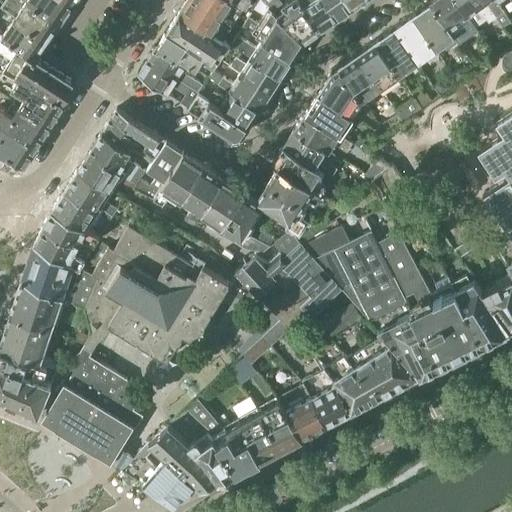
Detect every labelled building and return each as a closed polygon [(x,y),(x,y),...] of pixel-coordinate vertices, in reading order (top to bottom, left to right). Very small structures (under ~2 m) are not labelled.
[(4,0),(1,5),(11,12),(14,14),(48,37),(60,20),(31,0),(4,0)] [(31,0),(60,20),(72,3),(67,0),(31,0)] [(233,22),(200,0),(185,0),(179,10),(222,38),(233,22)] [(200,0),(233,22),(244,6),(235,0),(200,0)] [(252,11),(254,8),(255,6),(256,5),(259,0),(258,0),(235,0),(244,6),(252,11)] [(255,31),(262,36),(292,56),(303,40),(262,0),(259,0),(256,5),(255,6),(254,8),(255,9),(263,13),(258,22),(255,21),(249,16),(244,23),(255,31)] [(262,0),(303,40),(320,28),(300,0),(287,0),(284,3),(280,0),(262,0)] [(300,0),(320,28),(336,17),(323,0),(300,0)] [(323,0),(336,17),(352,6),(347,0),(323,0)] [(416,10),(412,13),(436,49),(445,43),(441,37),(451,31),(430,0),(429,1),(430,1),(417,10),(416,10)] [(458,0),(430,0),(451,31),(458,41),(469,34),(470,34),(478,29),(468,15),(458,0)] [(458,0),(468,15),(479,8),(488,21),(496,16),(485,0),(458,0)] [(502,0),(485,0),(496,16),(503,26),(510,20),(498,3),(502,0)] [(179,10),(166,30),(217,64),(221,58),(225,51),(230,43),(222,38),(179,10)] [(393,26),(414,56),(423,50),(427,55),(436,49),(412,13),(405,17),(405,18),(393,26)] [(14,14),(1,33),(35,56),(48,37),(14,14)] [(374,39),(398,74),(399,74),(408,68),(404,62),(414,56),(393,26),(380,36),(379,35),(374,39)] [(157,45),(185,63),(195,70),(199,63),(212,70),(213,70),(217,64),(166,30),(157,45)] [(35,56),(1,33),(0,32),(0,67),(6,70),(16,74),(16,73),(18,74),(62,103),(76,82),(35,56)] [(292,56),(262,36),(255,46),(255,47),(237,34),(230,43),(250,56),(251,53),(255,56),(281,73),(292,56)] [(356,52),(377,82),(380,86),(398,74),(374,39),(368,43),(356,52)] [(157,45),(148,58),(197,91),(202,83),(181,70),(185,63),(157,45)] [(336,65),(356,95),(361,100),(380,86),(377,82),(356,52),(343,61),(342,61),(336,65)] [(255,80),(271,89),(281,73),(255,56),(251,53),(250,56),(246,62),(236,56),(235,57),(230,64),(232,65),(255,80)] [(181,102),(188,106),(198,91),(197,91),(148,58),(138,74),(166,92),(172,84),(186,93),(181,102)] [(218,83),(228,90),(229,87),(259,107),(271,89),(255,80),(232,65),(232,66),(239,71),(232,82),(213,70),(212,70),(209,75),(218,82),(218,83)] [(319,88),(350,107),(352,104),(356,95),(336,65),(331,69),(332,69),(319,88)] [(25,94),(19,103),(49,123),(62,103),(18,74),(12,85),(25,94)] [(433,84),(434,86),(439,93),(449,87),(445,81),(439,80),(433,84)] [(409,90),(415,98),(420,106),(428,101),(416,85),(409,90)] [(214,89),(208,98),(218,105),(218,106),(248,125),(259,107),(229,87),(228,90),(224,96),(214,89)] [(304,110),(347,138),(351,131),(350,127),(356,118),(347,112),(350,107),(319,88),(309,105),(308,104),(304,110)] [(198,91),(188,106),(233,136),(233,137),(242,135),(242,134),(248,125),(218,106),(218,105),(208,98),(198,91)] [(396,110),(397,113),(402,119),(420,106),(415,98),(396,110)] [(19,103),(13,112),(0,103),(0,121),(36,143),(49,123),(19,103)] [(111,116),(160,148),(165,139),(116,107),(111,116)] [(304,111),(293,128),(329,151),(334,142),(340,146),(346,150),(352,141),(347,138),(304,110),(304,111)] [(511,272),(511,110),(507,114),(495,121),(502,132),(503,132),(497,136),(496,137),(478,149),(477,149),(492,172),(499,173),(505,169),(509,175),(483,192),(511,235),(511,240),(506,244),(504,241),(492,240),(493,241),(499,251),(508,264),(511,272)] [(402,119),(397,113),(380,124),(388,129),(402,119)] [(147,144),(143,151),(153,157),(160,148),(111,116),(101,130),(130,148),(137,138),(147,144)] [(36,143),(0,121),(0,150),(23,164),(36,143)] [(329,151),(293,128),(282,145),(323,171),(331,176),(336,167),(335,167),(329,163),(334,155),(329,151)] [(92,144),(140,175),(144,169),(138,165),(125,156),(130,148),(101,130),(92,144)] [(354,143),(361,148),(370,141),(363,137),(354,143)] [(150,185),(139,177),(135,183),(132,187),(152,198),(160,185),(163,180),(183,151),(165,139),(160,148),(153,157),(150,161),(146,168),(157,176),(150,185)] [(76,169),(108,186),(111,181),(116,173),(135,183),(139,177),(140,175),(92,144),(80,163),(76,169)] [(271,162),(277,166),(320,192),(324,184),(317,180),(323,171),(282,145),(271,162)] [(169,191),(180,198),(202,163),(183,151),(163,180),(160,185),(152,198),(161,203),(169,191)] [(389,166),(377,158),(364,173),(371,179),(389,166)] [(185,216),(194,221),(223,177),(202,163),(180,198),(192,206),(185,216)] [(395,167),(405,182),(416,176),(408,164),(403,167),(400,163),(395,167)] [(266,183),(301,204),(307,195),(315,201),(328,210),(338,203),(320,192),(277,166),(266,183)] [(63,189),(112,215),(117,208),(100,198),(108,186),(76,169),(63,189)] [(209,217),(220,224),(242,190),(223,177),(194,221),(204,226),(209,217)] [(255,198),(250,195),(249,197),(255,200),(263,205),(288,221),(294,225),(302,230),(311,223),(304,219),(295,213),(298,208),(301,204),(266,183),(256,199),(255,198)] [(51,209),(90,229),(99,216),(109,220),(112,215),(63,189),(51,209)] [(249,197),(250,195),(242,190),(220,224),(215,232),(227,239),(247,248),(255,247),(264,249),(270,245),(255,239),(245,232),(263,205),(249,197)] [(42,226),(77,244),(82,236),(93,242),(99,234),(90,229),(51,209),(43,224),(42,226)] [(302,230),(294,236),(301,243),(330,221),(324,213),(311,223),(302,230)] [(288,221),(289,230),(294,236),(302,230),(294,225),(288,221)] [(95,275),(82,306),(85,307),(90,332),(80,350),(72,356),(73,357),(73,356),(83,362),(69,384),(64,381),(41,418),(56,427),(96,452),(96,451),(111,460),(120,445),(132,424),(135,426),(143,413),(133,408),(134,406),(127,378),(89,354),(109,322),(167,358),(182,333),(192,339),(228,280),(202,264),(200,267),(128,223),(113,248),(108,245),(91,272),(95,275)] [(342,287),(383,333),(420,373),(437,364),(438,364),(376,240),(371,228),(349,239),(341,223),(301,243),(331,275),(340,285),(342,287)] [(33,242),(79,266),(89,250),(77,244),(42,226),(34,242),(33,242)] [(236,271),(255,293),(270,308),(279,317),(280,318),(286,324),(301,310),(302,311),(303,310),(299,306),(311,294),(331,275),(301,243),(294,236),(289,230),(270,245),(264,249),(266,249),(271,258),(268,260),(261,257),(255,252),(236,271)] [(376,240),(438,364),(452,356),(460,352),(468,348),(468,349),(482,341),(450,283),(447,277),(434,283),(437,290),(430,293),(398,230),(376,240)] [(459,257),(485,239),(486,239),(483,235),(475,234),(453,249),(459,257)] [(62,297),(82,306),(95,275),(91,272),(79,266),(33,242),(21,278),(62,297)] [(303,310),(302,311),(307,316),(309,319),(342,287),(340,285),(331,275),(311,294),(299,306),(303,310)] [(450,283),(482,341),(483,341),(509,327),(482,289),(474,278),(468,280),(465,275),(450,283)] [(482,289),(509,327),(510,327),(511,326),(511,276),(499,284),(497,281),(482,289)] [(51,331),(62,297),(21,278),(9,314),(9,315),(51,331)] [(322,324),(332,340),(362,322),(352,306),(322,324)] [(242,351),(279,317),(270,308),(264,313),(270,319),(239,348),(242,351)] [(301,310),(286,324),(289,326),(292,330),(307,316),(302,311),(301,310)] [(40,364),(51,331),(9,315),(0,341),(0,349),(16,356),(26,359),(36,362),(40,364)] [(280,318),(262,334),(270,343),(289,326),(286,324),(280,318)] [(383,333),(347,356),(354,362),(366,381),(372,378),(381,393),(420,373),(383,333)] [(252,343),(243,352),(251,360),(270,343),(262,334),(252,343)] [(16,356),(0,349),(0,397),(2,399),(16,356)] [(324,365),(325,367),(334,376),(351,408),(381,393),(372,378),(366,381),(354,362),(347,356),(347,355),(345,353),(324,365)] [(2,399),(20,407),(31,375),(22,371),(26,359),(16,356),(2,399)] [(46,366),(40,364),(36,362),(31,375),(20,407),(37,416),(51,382),(42,378),(46,366)] [(301,379),(304,383),(306,386),(325,422),(351,408),(334,376),(325,367),(301,379)] [(297,399),(285,406),(300,434),(325,422),(306,386),(304,383),(292,390),(297,399)] [(207,430),(213,435),(236,467),(251,459),(252,460),(254,463),(260,459),(259,456),(259,455),(248,437),(236,444),(228,431),(224,425),(218,418),(199,394),(184,408),(184,409),(207,430)] [(278,397),(266,404),(268,407),(270,406),(289,440),(300,434),(285,406),(278,397)] [(248,437),(259,455),(289,440),(270,406),(268,407),(266,404),(255,410),(240,420),(238,417),(229,422),(224,425),(228,431),(236,444),(248,437)] [(176,425),(174,428),(184,437),(191,429),(201,437),(207,430),(184,409),(172,421),(176,425)] [(148,441),(195,482),(194,483),(199,487),(219,477),(205,458),(188,441),(184,437),(174,428),(168,423),(148,441)] [(194,437),(188,441),(205,458),(219,477),(236,468),(236,467),(213,435),(201,443),(197,437),(194,437)] [(195,482),(148,441),(134,455),(121,467),(141,481),(144,482),(173,500),(180,492),(184,495),(194,483),(195,482)] [(126,449),(120,445),(111,460),(115,463),(121,467),(134,455),(126,449)]
